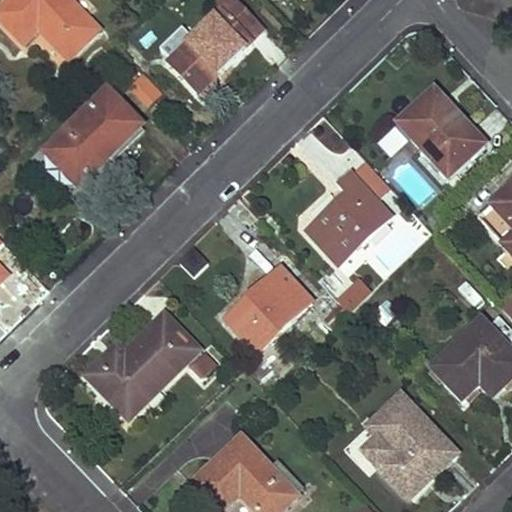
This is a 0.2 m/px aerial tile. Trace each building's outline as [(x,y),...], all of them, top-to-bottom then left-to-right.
[(68,0),(15,0),(0,15),(0,21),(25,46),(42,29),(47,34),(44,37),(70,63),(100,33),(68,0)] [(183,30),(161,51),(172,63),(169,66),(196,93),(222,67),(226,72),(253,45),(251,43),(262,32),(230,0),(220,0),(214,6),(221,14),(194,41),(183,30)] [(222,67),(196,93),(200,97),(226,72),(222,67)] [(435,93),(398,128),(448,182),(486,148),(435,93)] [(109,94),(47,154),(79,187),(140,127),(109,94)] [(395,128),(378,144),(392,159),(409,143),(395,128)] [(378,206),(390,195),(363,166),(351,177),(378,206)] [(347,197),(308,234),(340,269),(392,221),(378,206),(351,177),(339,189),(347,197)] [(511,190),(478,221),(511,258),(511,190)] [(194,251),(180,265),(194,279),(209,266),(194,251)] [(247,305),(226,324),(257,357),(313,304),(282,271),(258,295),(261,298),(249,309),(247,305)] [(373,295),(361,283),(351,292),(337,304),(349,317),(362,305),(373,295)] [(383,326),(399,320),(391,301),(375,308),(383,326)] [(511,322),(511,303),(502,312),(511,322)] [(200,353),(166,318),(126,356),(115,367),(108,359),(87,379),(103,395),(108,390),(133,417),(187,366),(204,383),(217,370),(200,353)] [(511,386),(511,354),(481,323),(431,373),(464,407),(483,387),(491,380),(505,394),(511,386)] [(126,356),(119,349),(108,359),(115,367),(126,356)] [(491,380),(483,387),(497,401),(505,394),(491,380)] [(108,390),(103,395),(128,422),(133,417),(108,390)] [(404,400),(383,419),(391,427),(363,453),(406,500),(431,479),(433,482),(458,457),(404,400)] [(241,442),(193,488),(216,511),(225,511),(245,493),(250,499),(246,503),(254,511),(285,511),(297,500),(241,442)]
